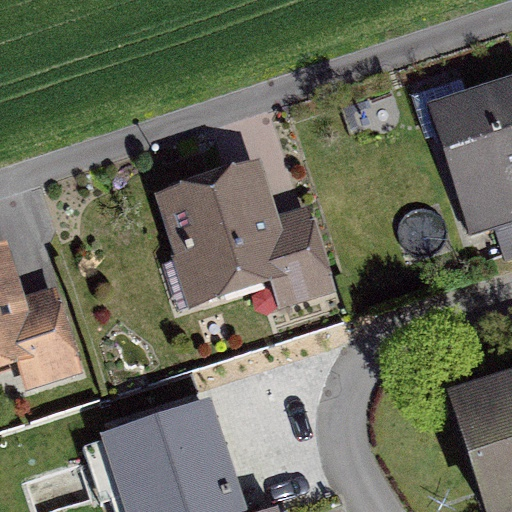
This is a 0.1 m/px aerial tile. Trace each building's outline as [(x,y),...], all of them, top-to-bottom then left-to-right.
[(511,87),(433,111),(471,236),(511,224),(511,87)] [(256,172),(161,203),(193,301),(273,275),(282,303),(325,289),(302,220),(274,229),(256,172)] [(0,260),(0,364),(24,356),(32,383),(74,370),(53,306),(18,317),(0,260)] [(511,511),(511,393),(454,412),(485,511),(511,511)] [(240,511),(211,415),(112,446),(131,511),(240,511)]
